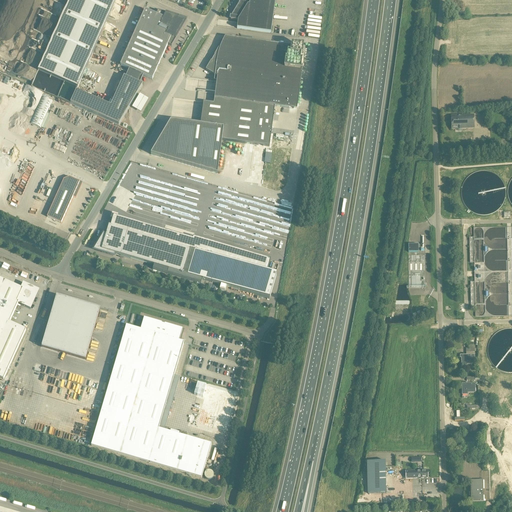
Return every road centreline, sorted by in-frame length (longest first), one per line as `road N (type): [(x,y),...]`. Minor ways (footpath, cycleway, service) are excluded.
road 1 (track): [(236,511),(270,381),(336,0)]
road 2 (motorway): [(375,0),(325,319),(286,505)]
road 3 (unclassified): [(444,511),(433,76),(441,0)]
road 4 (motorway): [(308,463),(388,0)]
road 5 (unclassified): [(57,276),(218,0)]
road 6 (unknown): [(92,213),(272,259),(280,279),(263,328)]
road 7 (unknown): [(189,332),(171,411),(185,429),(226,432),(247,350)]
road 8 (unclassified): [(260,335),(57,276)]
